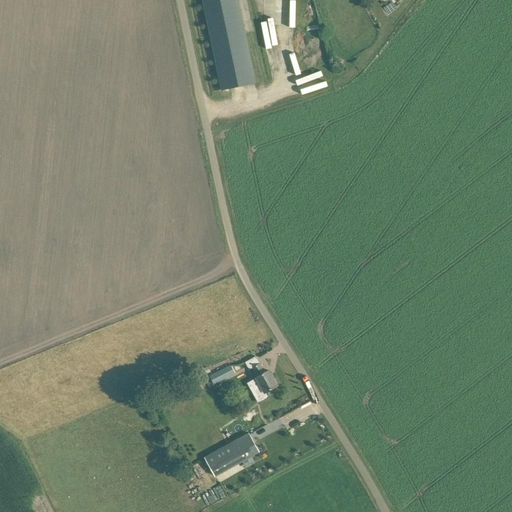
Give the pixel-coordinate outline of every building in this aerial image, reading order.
[(203,0),(223,90),(255,83),(237,0),(203,0)] [(258,380),(248,385),(258,402),(268,397),(265,393),(278,386),(269,371),(265,373),(260,363),(253,367),(258,377),(256,378),(258,380)] [(207,378),(210,386),(228,378),(225,370),(207,378)] [(219,400),(223,409),(231,405),(227,396),(219,400)] [(249,432),(204,457),(215,477),(260,452),(249,432)]
